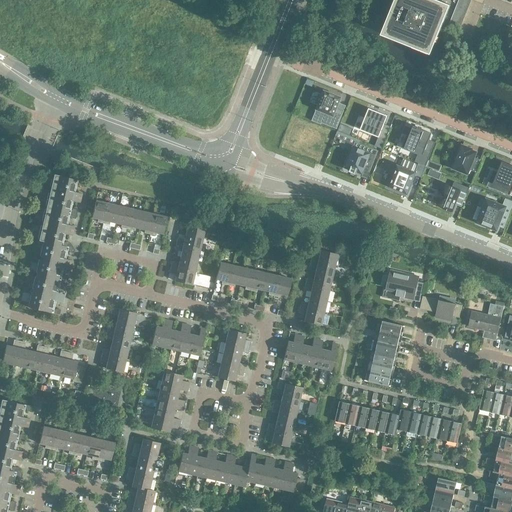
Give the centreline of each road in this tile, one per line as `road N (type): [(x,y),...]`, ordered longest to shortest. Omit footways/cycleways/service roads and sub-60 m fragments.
road 1 (unclassified): [(511,259),(329,190),(226,162)]
road 2 (residential): [(511,147),(311,67)]
road 3 (residential): [(148,299),(267,326),(249,408)]
road 4 (tertiary): [(226,162),(55,97)]
road 5 (tertiary): [(290,0),(226,162)]
road 6 (residential): [(475,365),(416,348),(411,371),(470,384)]
road 7 (residential): [(0,317),(84,334),(95,287)]
road 8 (residential): [(95,287),(98,253),(155,265),(148,299)]
road 9 (residential): [(12,212),(55,97)]
